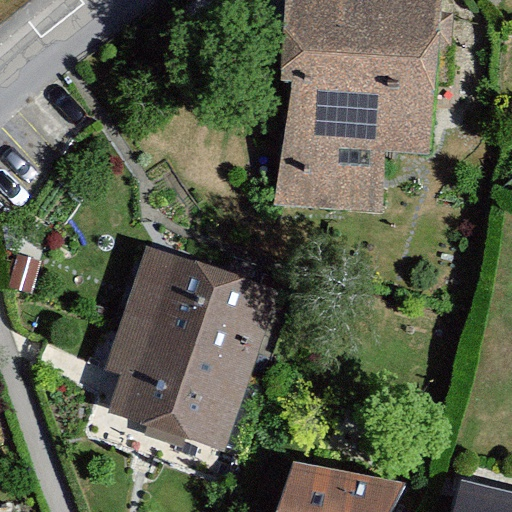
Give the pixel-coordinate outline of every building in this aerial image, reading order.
[(437,0),(286,0),(278,96),(290,98),(273,218),(377,224),(379,165),(425,167),(437,0)] [(485,0),(494,11),(504,0),(485,0)] [(270,300),(144,260),(106,382),(121,386),(109,424),(220,459),(270,300)] [(385,511),(393,495),(294,479),(282,511),(385,511)] [(511,511),(511,510),(458,498),(454,511),(511,511)]
